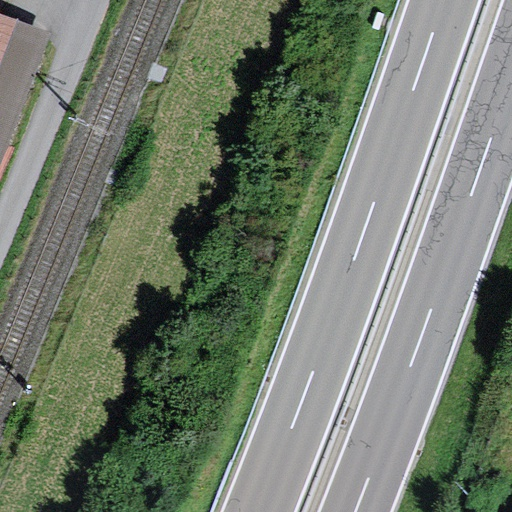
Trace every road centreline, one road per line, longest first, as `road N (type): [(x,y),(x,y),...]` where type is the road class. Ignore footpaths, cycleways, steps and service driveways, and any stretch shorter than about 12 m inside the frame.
road 1 (motorway): [(443,0),(257,511)]
road 2 (motorway): [(354,511),(511,76)]
road 3 (track): [(0,229),(94,0)]
